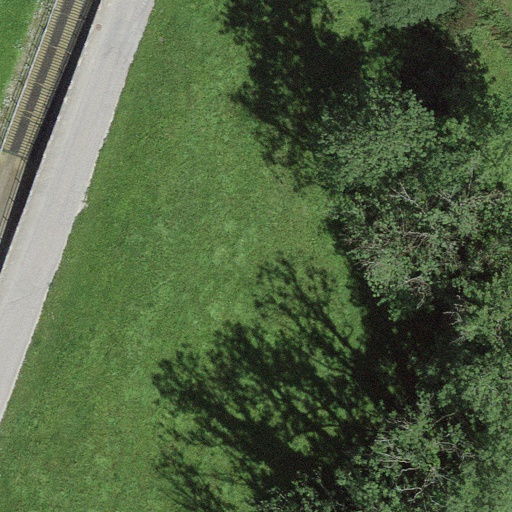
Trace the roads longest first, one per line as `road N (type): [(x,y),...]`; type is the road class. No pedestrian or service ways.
road 1 (track): [(129,0),(0,349)]
road 2 (track): [(62,0),(0,169)]
